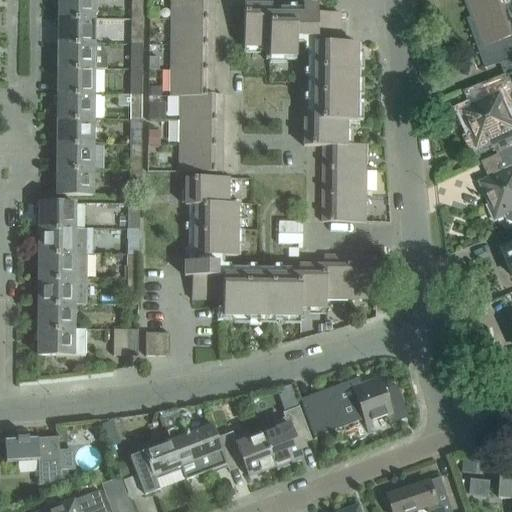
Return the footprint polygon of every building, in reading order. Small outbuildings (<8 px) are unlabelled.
[(57,0),(57,19),(93,19),(92,0),(57,0)] [(213,20),(213,0),(170,0),(171,20),(213,20)] [(467,0),(469,3),(465,4),(471,19),(467,21),(483,63),(485,69),(511,59),(511,34),(499,0),(467,0)] [(130,5),(130,20),(141,20),(141,5),(130,5)] [(269,15),(270,15),(270,6),(244,6),(243,48),(268,49),(269,15)] [(356,123),(357,46),(339,46),(340,14),(317,14),(317,6),(302,6),(302,16),(301,39),(313,39),(312,120),(303,120),(303,148),(322,148),(322,146),(346,146),(346,123),(356,123)] [(268,49),(268,58),(295,59),(295,39),(301,39),(302,16),(270,15),(269,15),(268,49)] [(92,44),(93,19),(57,19),(57,44),(92,44)] [(213,45),(213,20),(171,20),(170,45),(213,45)] [(130,30),(130,45),(141,45),(141,30),(130,30)] [(102,44),(92,44),(57,44),(57,69),(92,70),(105,70),(105,56),(102,52),(102,44)] [(213,71),(213,45),(170,45),(170,70),(213,71)] [(130,69),(130,70),(141,70),(141,55),(130,55),(130,69)] [(92,95),(92,70),(57,69),(57,94),(92,95)] [(212,96),(213,71),(170,70),(170,97),(179,97),(179,95),(212,96)] [(498,156),(511,149),(511,123),(509,125),(498,101),(493,98),(492,99),(491,96),(507,89),(508,84),(505,76),(468,91),(475,107),(465,111),(470,122),(467,123),(473,135),(472,139),(475,147),(480,149),(488,145),(491,151),(495,152),(496,152),(498,156)] [(130,80),(129,95),(141,95),(141,80),(130,80)] [(92,120),(92,95),(57,94),(56,120),(92,120)] [(140,120),(141,95),(129,95),(117,95),(117,106),(129,107),(129,120),(140,120)] [(222,96),(212,96),(179,95),(179,97),(179,121),(222,122),(222,96)] [(92,145),(92,120),(56,120),(56,145),(92,145)] [(222,148),(222,122),(179,121),(178,147),(222,148)] [(129,131),(129,145),(140,145),(140,131),(129,131)] [(91,170),(92,145),(56,145),(56,170),(91,170)] [(365,146),(346,146),(322,146),(322,148),(322,171),(364,172),(365,146)] [(221,174),(222,148),(178,147),(178,173),(221,174)] [(511,149),(498,156),(504,168),(511,165),(511,149)] [(129,156),(129,170),(140,171),(140,156),(129,156)] [(511,169),(483,182),(488,193),(486,194),(491,206),(490,210),(493,218),(498,220),(507,216),(510,222),(511,223),(511,169)] [(91,196),(91,170),(56,170),(56,196),(91,196)] [(364,198),(364,172),(322,171),(321,197),(364,198)] [(227,205),(227,179),(185,179),(184,207),(194,207),(194,204),(227,205)] [(129,181),(129,196),(140,196),(140,181),(129,181)] [(364,224),(364,198),(321,197),(321,224),(364,224)] [(74,204),(38,204),(38,229),(74,230),(74,229),(74,204)] [(237,205),(227,205),(194,204),(194,207),(194,231),(237,231),(237,205)] [(139,215),(127,215),(127,230),(138,230),(139,215)] [(92,255),(92,230),(87,229),(74,229),(74,230),(38,229),(38,255),(87,255),(92,255)] [(194,231),(193,263),(216,263),(216,257),(237,257),(237,231),(194,231)] [(138,241),(127,241),(127,255),(138,255),(138,241)] [(511,247),(503,251),(511,272),(511,247)] [(86,280),(87,255),(38,255),(37,280),(86,280)] [(350,301),(350,258),(323,258),(323,268),(325,268),(325,300),(350,301)] [(376,258),(370,258),(350,258),(350,301),(375,301),(376,258)] [(325,268),(323,268),(298,267),(298,277),(216,276),(216,263),(184,263),(183,278),(191,278),(191,301),(222,301),(221,318),(299,319),(299,309),(324,310),(325,300),(325,268)] [(138,266),(127,266),(127,281),(138,281),(138,266)] [(86,305),(86,280),(37,280),(37,305),(73,305),(86,305)] [(138,290),(127,290),(127,305),(138,305),(138,290)] [(73,331),(73,305),(37,305),(37,330),(73,331)] [(73,331),(37,330),(37,356),(73,357),(85,357),(85,331),(73,331)] [(125,357),(125,331),(113,331),(113,357),(125,357)] [(138,331),(125,331),(125,357),(138,357),(138,331)] [(157,358),(157,335),(145,335),(144,358),(157,358)] [(169,335),(165,335),(157,335),(157,358),(169,358),(169,335)] [(301,407),(313,439),(331,432),(329,427),(361,415),(368,433),(373,431),(373,430),(369,432),(366,425),(384,418),(388,427),(403,421),(399,412),(404,410),(395,386),(380,392),(373,373),(368,375),(369,376),(372,374),(375,381),(360,387),(357,379),(315,395),(317,400),(301,407)] [(275,431),(261,436),(273,468),(299,458),(293,441),(308,435),(298,408),(282,414),(284,419),(272,424),(275,431)] [(226,466),(216,439),(211,428),(186,437),(177,417),(163,423),(170,443),(180,468),(185,481),(210,472),(226,466)] [(116,433),(104,437),(108,449),(120,444),(116,433)] [(273,468),(261,436),(247,441),(244,435),(233,439),(231,434),(216,439),(226,466),(240,461),(247,478),(273,468)] [(0,441),(0,442),(5,443),(6,463),(38,462),(39,486),(60,485),(60,480),(68,480),(68,472),(74,472),(73,450),(67,450),(67,451),(59,452),(58,439),(28,440),(28,438),(17,439),(17,440),(0,441)] [(154,477),(180,468),(170,443),(129,459),(144,497),(159,491),(154,477)] [(127,461),(115,466),(120,480),(121,482),(134,477),(127,461)] [(501,499),(500,500),(502,500),(502,499),(511,499),(511,475),(502,475),(502,479),(501,499)] [(450,511),(439,479),(386,496),(391,511),(410,511),(426,507),(427,511),(450,511)] [(120,480),(102,488),(108,505),(127,498),(121,482),(120,480)] [(470,481),(469,497),(489,498),(490,483),(470,481)] [(72,503),(47,511),(106,511),(99,492),(72,503)]
